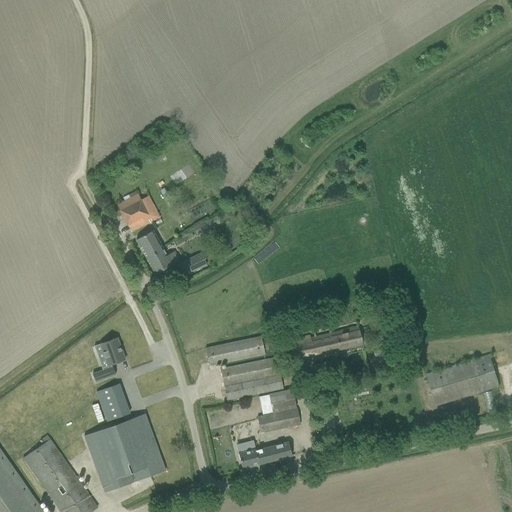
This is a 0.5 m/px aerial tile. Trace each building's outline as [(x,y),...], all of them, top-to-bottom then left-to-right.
[(160,218),(149,196),(141,200),(138,194),(118,204),(131,231),(160,218)] [(195,224),(198,237),(217,232),(214,220),(195,224)] [(152,231),(144,235),(136,240),(146,258),(162,249),(152,231)] [(162,249),(146,258),(155,275),(178,262),(177,261),(179,260),(174,251),(166,256),(162,249)] [(201,254),(177,265),(182,276),(206,265),(201,254)] [(373,302),(375,311),(388,307),(386,299),(373,302)] [(290,340),(292,351),(295,360),(362,345),(358,327),(331,333),(330,331),(328,332),(329,334),(309,338),(309,336),(290,340)] [(261,336),(215,346),(205,349),(209,366),(264,354),(261,336)] [(99,344),(107,366),(101,368),(102,371),(92,374),(95,382),(115,375),(112,367),(111,367),(111,365),(125,360),(116,338),(99,344)] [(426,375),(433,396),(436,406),(499,386),(496,377),(489,355),(426,375)] [(222,368),(226,367),(226,364),(231,363),(231,365),(255,360),(254,357),(221,365),(222,368)] [(276,358),(230,367),(220,369),(226,401),(282,389),(276,358)] [(119,384),(95,392),(106,422),(129,413),(119,384)] [(271,410),(272,411),(295,406),(292,389),(268,394),(269,397),(263,398),(266,411),(271,410)] [(296,409),(257,417),(260,433),(300,425),(296,409)] [(165,471),(144,414),(84,436),(104,493),(165,471)] [(23,459),(60,511),(90,511),(97,508),(91,499),(47,436),(39,441),(42,445),(34,451),(26,456),(23,459)] [(255,449),(247,451),(238,453),(242,469),(291,456),(288,442),(255,451),(255,449)] [(31,447),(23,452),(26,456),(34,451),(31,447)] [(0,511),(43,511),(0,450),(0,511)]
